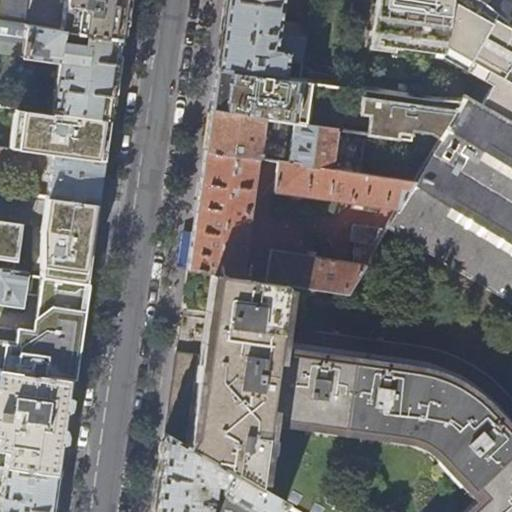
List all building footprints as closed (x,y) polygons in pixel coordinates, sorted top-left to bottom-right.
[(0,0),(0,23),(23,27),(26,0),(0,0)] [(123,10),(124,0),(63,0),(59,32),(119,40),(123,10)] [(225,0),(219,46),(216,68),(283,78),(286,60),(299,62),(303,36),(300,35),(301,22),(279,19),(281,0),(225,0)] [(508,23),(475,0),(375,0),(370,46),(437,55),(441,56),(442,45),(489,72),(484,81),(491,85),(480,106),(507,121),(511,112),(511,29),(507,26),(508,23)] [(112,87),(119,40),(59,32),(57,43),(43,41),(45,30),(26,27),(21,59),(57,64),(50,112),(107,119),(112,87)] [(437,55),(484,81),(489,72),(442,45),(441,56),(437,55)] [(316,82),(283,78),(216,68),(213,89),(210,109),(274,119),(293,122),(309,124),(316,82)] [(431,132),(441,138),(463,103),(351,87),(349,112),(370,115),(368,133),(411,140),(412,130),(431,132)] [(511,123),(507,121),(480,106),(465,98),(463,103),(441,138),(415,180),(398,209),(386,227),(385,229),(511,303),(511,123)] [(273,127),(274,119),(210,109),(207,130),(204,151),(257,158),(263,126),(273,127)] [(330,168),(336,128),(309,124),(293,122),(288,162),(330,168)] [(98,187),(101,162),(0,148),(0,167),(40,173),(44,169),(45,164),(50,166),(46,197),(75,201),(96,203),(98,187)] [(241,277),(257,158),(204,151),(201,173),(190,248),(187,270),(218,274),(241,277)] [(415,180),(330,168),(288,162),(278,161),(273,191),(398,209),(415,180)] [(0,272),(11,273),(18,224),(0,221),(0,272)] [(385,229),(386,227),(356,222),(353,225),(351,240),(354,241),(352,252),(355,252),(353,262),(270,249),(266,281),(288,284),(347,292),(385,229)] [(37,277),(33,276),(11,273),(0,272),(0,305),(21,309),(23,294),(42,297),(42,300),(75,305),(76,282),(37,277)] [(266,281),(241,277),(218,274),(213,302),(211,316),(208,341),(205,356),(176,352),(167,413),(164,434),(236,475),(237,474),(259,487),(270,411),(282,412),(281,418),(405,435),(417,438),(428,444),(438,452),(475,490),(477,487),(488,498),(473,511),(511,511),(511,436),(511,435),(482,404),(473,396),(465,390),(458,386),(442,378),(427,373),(416,371),(290,353),(290,357),(278,356),(282,327),(288,284),(266,281)] [(0,371),(71,380),(74,356),(76,342),(31,336),(29,351),(0,345),(0,371)] [(0,371),(0,450),(7,452),(5,469),(57,476),(64,427),(71,380),(0,371)] [(284,501),(259,487),(237,474),(236,475),(164,434),(158,476),(152,511),(272,511),(282,503),(284,501)] [(51,511),(57,476),(5,469),(0,467),(0,475),(4,476),(0,505),(0,511),(51,511)]
